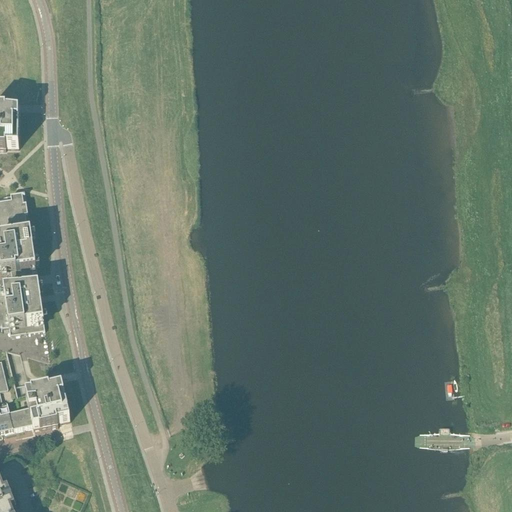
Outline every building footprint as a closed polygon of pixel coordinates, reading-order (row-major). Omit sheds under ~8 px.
[(1,0),(0,0),(0,38),(15,33),(1,0)] [(0,50),(0,99),(17,100),(17,99),(14,98),(14,93),(17,93),(17,81),(14,81),(14,76),(17,76),(17,64),(14,64),(14,58),(16,58),(16,50),(0,50)] [(0,153),(6,153),(6,152),(19,152),(19,117),(8,117),(6,117),(7,116),(0,115),(0,153)] [(0,270),(0,271),(1,278),(11,277),(13,293),(4,295),(4,298),(0,298),(0,327),(2,327),(2,331),(9,330),(9,332),(10,332),(11,339),(29,336),(45,334),(44,325),(42,310),(41,310),(41,309),(42,309),(41,304),(40,297),(39,289),(35,290),(35,288),(35,286),(34,277),(33,274),(34,273),(36,273),(31,237),(29,226),(27,227),(26,218),(28,218),(26,207),(24,207),(23,199),(25,198),(25,197),(11,199),(12,204),(0,205),(0,270)] [(0,433),(4,433),(5,437),(32,430),(33,430),(34,433),(35,433),(40,432),(50,429),(51,431),(58,429),(58,427),(60,427),(70,424),(62,391),(50,394),(50,392),(31,397),(32,398),(31,399),(26,400),(29,412),(10,416),(8,407),(3,408),(0,395),(0,394),(9,393),(2,365),(0,365),(0,433)] [(0,511),(11,511),(15,509),(8,491),(4,493),(0,482),(0,511)]
